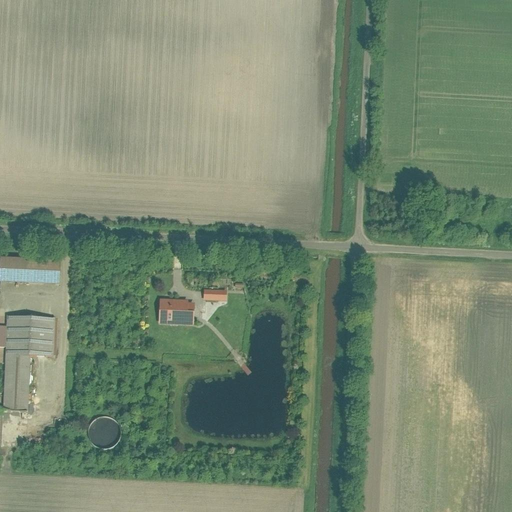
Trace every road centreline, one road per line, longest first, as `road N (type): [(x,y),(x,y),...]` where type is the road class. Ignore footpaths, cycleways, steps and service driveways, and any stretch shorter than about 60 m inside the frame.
road 1 (unclassified): [(0,228),(359,244)]
road 2 (track): [(345,511),(359,244)]
road 3 (unclassified): [(372,0),(359,244)]
road 4 (unclassified): [(359,244),(511,253)]
